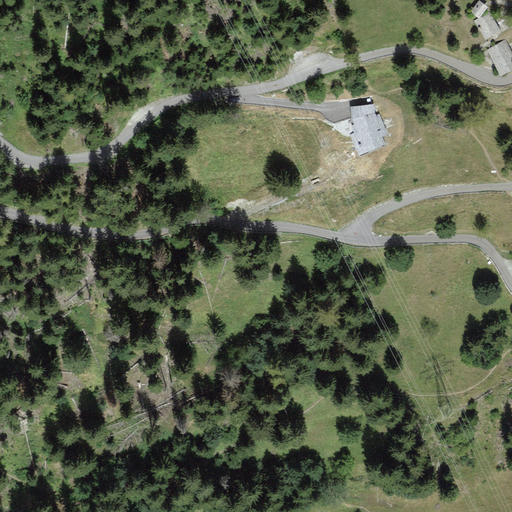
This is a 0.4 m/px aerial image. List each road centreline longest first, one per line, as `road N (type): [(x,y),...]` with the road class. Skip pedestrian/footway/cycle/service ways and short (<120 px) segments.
road 1 (track): [(0,141),(45,167),(117,150),(157,113),(189,98),(264,91),(390,52),(418,51),(511,82)]
road 2 (track): [(0,210),(131,237),(201,219),(294,227)]
road 3 (residential): [(511,282),(479,243),(356,237)]
road 4 (residential): [(356,237),(366,222),(422,195),(511,189)]
